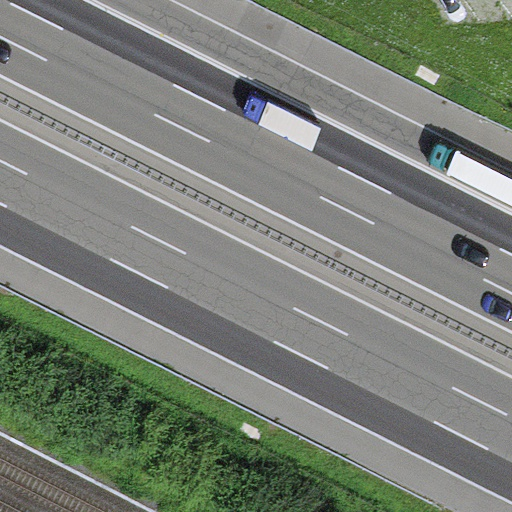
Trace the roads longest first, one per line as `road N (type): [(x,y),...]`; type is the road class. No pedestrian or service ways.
road 1 (motorway): [(0,182),(511,439)]
road 2 (motorway): [(511,272),(0,15)]
